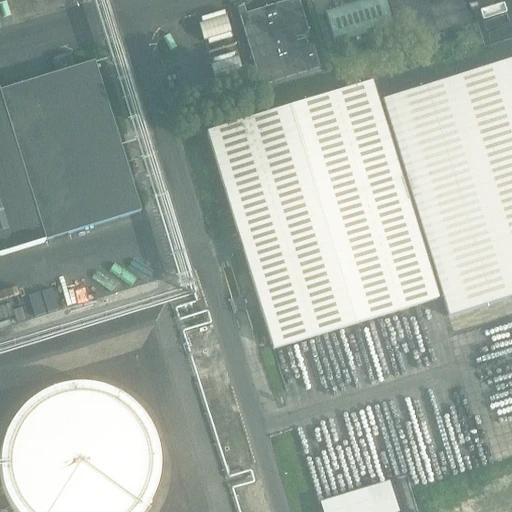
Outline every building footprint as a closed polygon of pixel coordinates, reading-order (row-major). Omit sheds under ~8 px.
[(387,0),(367,0),(327,11),(337,42),(396,24),(387,0)] [(314,39),(302,1),(243,19),(265,89),(324,71),(317,50),(312,52),(308,41),(314,39)] [(200,18),(217,80),(243,73),(226,11),(200,18)] [(511,297),(511,61),(382,102),(406,181),(401,182),(407,201),(412,199),(448,318),(511,297)] [(0,256),(139,214),(93,64),(0,92),(0,256)] [(407,201),(401,182),(371,85),(206,136),(272,351),(437,299),(407,201)] [(40,294),(47,314),(58,311),(51,290),(40,294)] [(27,298),(34,318),(44,315),(38,294),(27,298)] [(167,477),(168,465),(168,453),(166,441),(162,430),(157,419),(150,410),(142,401),(132,394),(122,388),(111,384),(99,381),(87,380),(75,381),(63,383),(52,388),(42,393),(32,401),(24,409),(17,419),(11,429),(7,441),(5,452),(5,464),(6,476),(9,488),(14,499),(20,509),(22,511),(150,511),(153,510),(159,499),(164,488),(167,477)] [(323,511),(398,511),(390,481),(321,501),(323,511)]
